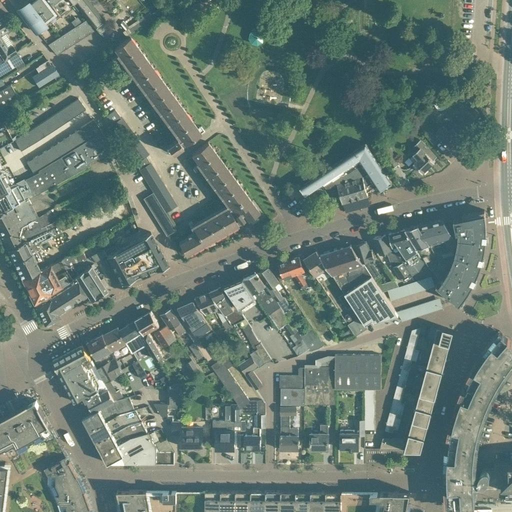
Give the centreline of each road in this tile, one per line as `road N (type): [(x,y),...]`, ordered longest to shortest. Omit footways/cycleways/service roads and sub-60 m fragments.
road 1 (residential): [(36,345),(299,237)]
road 2 (residential): [(270,477),(270,371),(407,325)]
road 3 (residential): [(299,237),(509,188)]
road 4 (residential): [(299,237),(224,122),(178,156)]
road 5 (residential): [(98,476),(270,477)]
road 6 (residential): [(157,157),(95,71),(74,85)]
road 7 (residential): [(157,157),(190,208),(205,194),(178,156)]
road 8 (residential): [(98,476),(37,365)]
